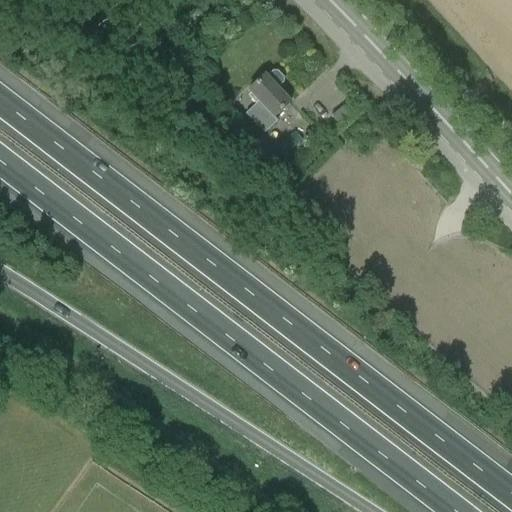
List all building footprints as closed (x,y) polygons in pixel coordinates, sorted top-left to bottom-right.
[(265,78),(264,77),(247,92),(257,103),(245,115),(263,135),(276,123),(273,120),(289,104),(276,90),(283,84),(283,79),(275,71),(271,72),(265,78)] [(344,106),(330,117),(337,125),(351,114),(344,106)] [(280,163),(257,139),(237,157),(260,181),(280,163)] [(391,281),(429,243),(383,197),(345,235),(391,281)] [(511,413),(511,366),(404,273),(380,300),(511,413)]
